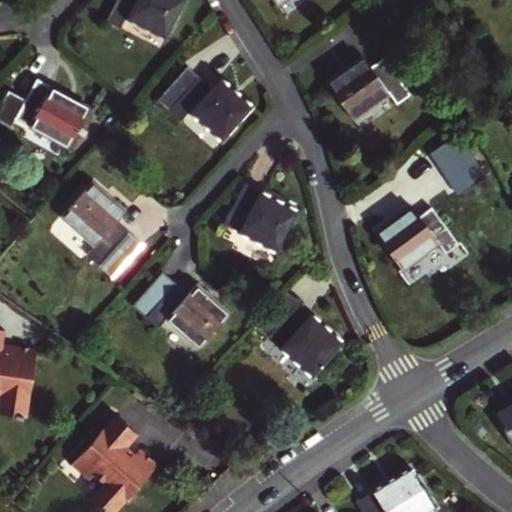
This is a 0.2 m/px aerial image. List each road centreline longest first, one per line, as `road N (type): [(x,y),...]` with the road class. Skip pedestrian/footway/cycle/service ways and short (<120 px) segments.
road 1 (residential): [(293,102),(316,146),(359,295),(413,393)]
road 2 (tertiary): [(243,511),(413,393)]
road 3 (residential): [(181,223),(293,102)]
road 4 (residential): [(511,499),(455,453),(413,393)]
road 5 (residential): [(229,0),(293,102)]
